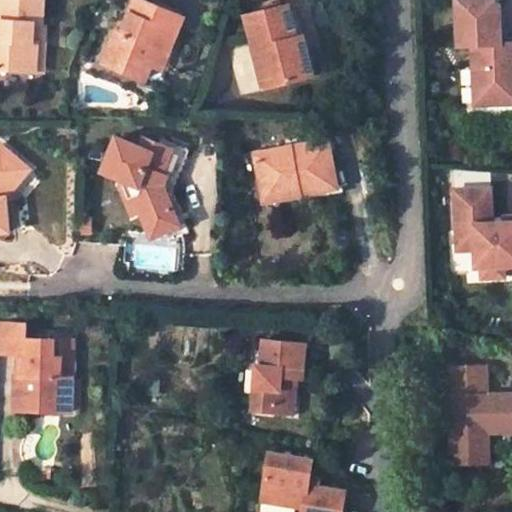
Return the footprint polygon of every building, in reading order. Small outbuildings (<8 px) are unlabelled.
[(43,0),(0,0),(0,5),(0,67),(34,70),(36,45),(31,44),(34,23),(42,24),(43,0)] [(184,20),(142,0),(137,0),(122,33),(118,31),(104,62),(145,80),(151,66),(158,51),(168,55),(184,20)] [(494,0),(455,0),(458,47),(472,47),(473,70),(483,69),(485,106),(511,103),(511,43),(501,44),(499,4),(494,0)] [(298,39),(289,6),(246,16),(264,88),(300,78),(290,40),(298,39)] [(34,70),(44,72),(47,25),(42,24),(34,23),(31,44),(36,45),(34,70)] [(305,37),(298,39),(290,40),(300,78),(314,76),(305,37)] [(161,70),(168,55),(158,51),(151,66),(161,70)] [(483,69),(473,70),(475,106),(485,106),(483,69)] [(266,202),(339,185),(326,137),(253,155),(266,202)] [(173,150),(145,139),(142,147),(116,138),(102,172),(123,180),(139,186),(141,192),(139,197),(133,199),(137,214),(146,242),(177,233),(163,190),(174,192),(178,181),(174,180),(182,158),(186,160),(189,152),(175,147),(173,150)] [(4,146),(0,150),(0,228),(8,229),(9,190),(15,183),(19,187),(32,170),(4,146)] [(178,181),(186,160),(182,158),(174,180),(178,181)] [(139,197),(141,192),(139,186),(123,180),(121,186),(131,215),(137,214),(133,199),(139,197)] [(511,216),(506,217),(506,223),(493,223),(492,189),(456,190),(457,236),(475,235),(476,250),(476,267),(481,267),(482,267),(483,269),(484,272),(486,274),(488,276),(491,277),(493,277),(496,276),(498,275),(501,273),(502,270),(502,269),(502,267),(504,266),(511,266),(511,216)] [(475,235),(457,236),(458,250),(476,250),(475,235)] [(482,267),(481,267),(482,278),(504,278),(504,266),(502,267),(502,269),(502,270),(501,273),(498,275),(496,276),(493,277),(491,277),(488,276),(486,274),(484,272),(483,269),(482,267)] [(61,373),(62,337),(27,336),(27,322),(0,320),(0,352),(19,354),(18,381),(15,383),(14,395),(42,396),(41,408),(71,409),(73,374),(61,373)] [(62,337),(61,373),(73,374),(75,338),(62,337)] [(290,383),(291,376),(297,376),(304,377),(307,345),(266,341),(264,364),(258,363),(254,409),(274,411),(274,406),(294,408),(297,384),(290,383)] [(486,367),(449,367),(450,464),(488,464),(488,432),(511,432),(511,394),(486,395),(486,367)] [(42,396),(14,395),(14,407),(41,408),(42,396)] [(266,494),(306,500),(304,509),(304,510),(303,511),(344,511),(348,494),(320,490),(311,477),(313,461),(271,455),(266,494)] [(311,477),(320,490),(322,479),(311,477)] [(306,500),(266,494),(264,505),(304,510),(304,509),(306,500)]
